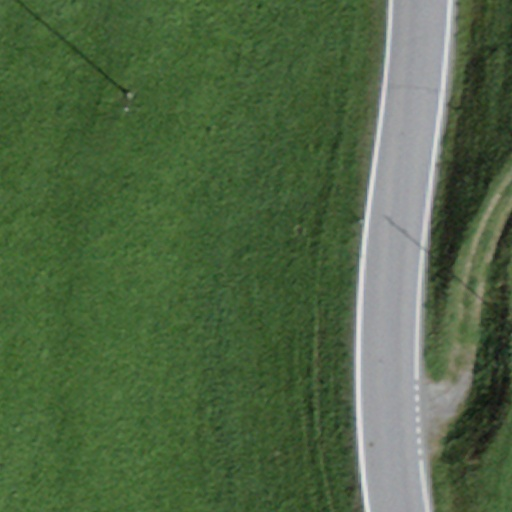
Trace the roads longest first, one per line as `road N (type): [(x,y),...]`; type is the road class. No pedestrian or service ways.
road 1 (unclassified): [(427,0),(395,415),(405,511)]
road 2 (track): [(395,415),(444,402),(464,378),(483,242),(511,195)]
